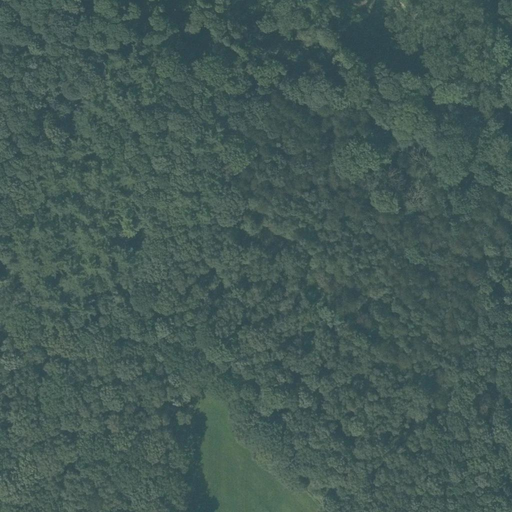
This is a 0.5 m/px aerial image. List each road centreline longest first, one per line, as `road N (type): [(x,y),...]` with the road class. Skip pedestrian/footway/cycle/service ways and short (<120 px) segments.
road 1 (track): [(330,511),(280,460),(228,386),(186,357)]
road 2 (track): [(397,0),(511,127)]
road 3 (track): [(186,357),(153,348),(85,353),(63,346)]
